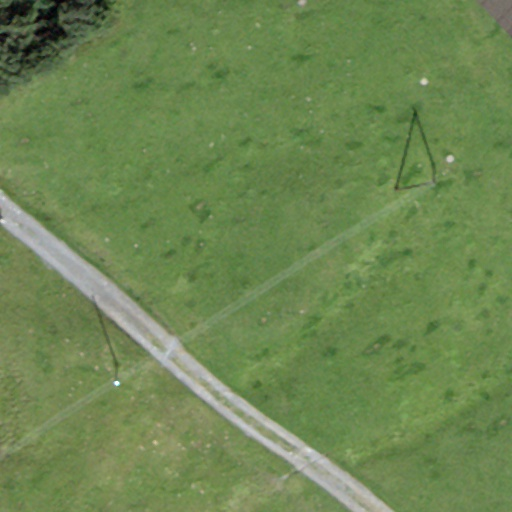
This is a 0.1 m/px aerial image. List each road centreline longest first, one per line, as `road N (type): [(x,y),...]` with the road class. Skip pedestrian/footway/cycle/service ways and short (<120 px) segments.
road 1 (track): [(0,208),(218,398),(376,511)]
road 2 (track): [(511,95),(436,0)]
